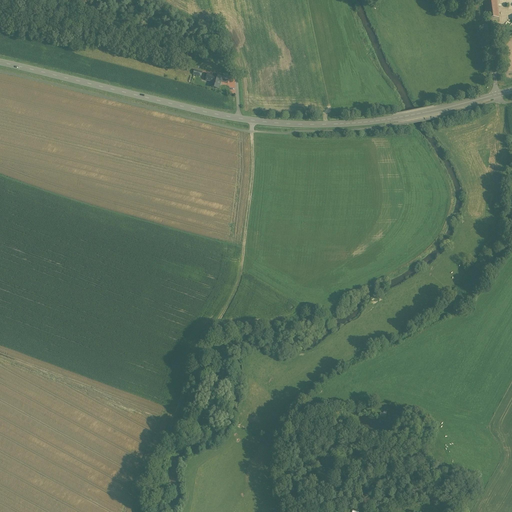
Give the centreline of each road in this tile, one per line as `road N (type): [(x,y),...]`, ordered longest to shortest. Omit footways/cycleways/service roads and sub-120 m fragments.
road 1 (tertiary): [(0,62),(278,123),(380,121),(495,95)]
road 2 (track): [(252,120),(240,279),(194,359),(133,511)]
road 3 (track): [(0,7),(187,58),(229,56),(236,77)]
